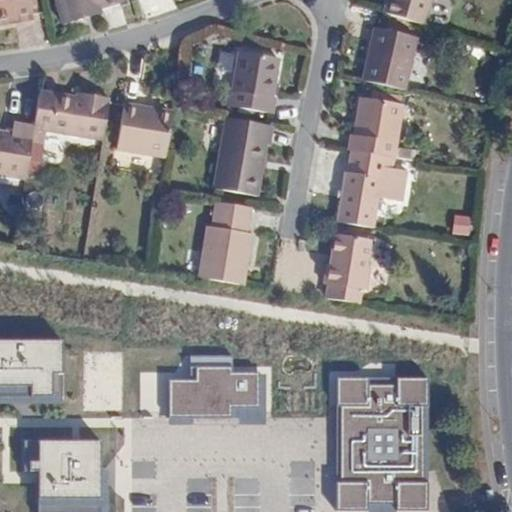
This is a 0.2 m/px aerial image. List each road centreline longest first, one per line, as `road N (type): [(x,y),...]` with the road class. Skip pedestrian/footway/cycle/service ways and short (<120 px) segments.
road 1 (residential): [(0,65),(139,35),(240,0)]
road 2 (residential): [(297,225),(336,0)]
